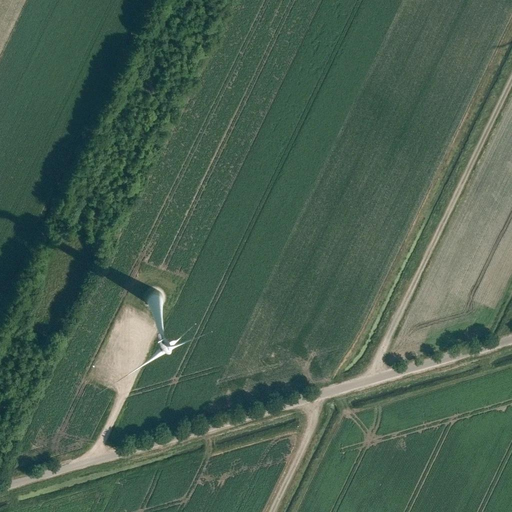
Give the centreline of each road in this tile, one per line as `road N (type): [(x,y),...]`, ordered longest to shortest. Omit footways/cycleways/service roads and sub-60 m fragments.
road 1 (unclassified): [(0,487),(511,339)]
road 2 (track): [(365,380),(511,80)]
road 3 (track): [(314,395),(308,431),(270,511)]
